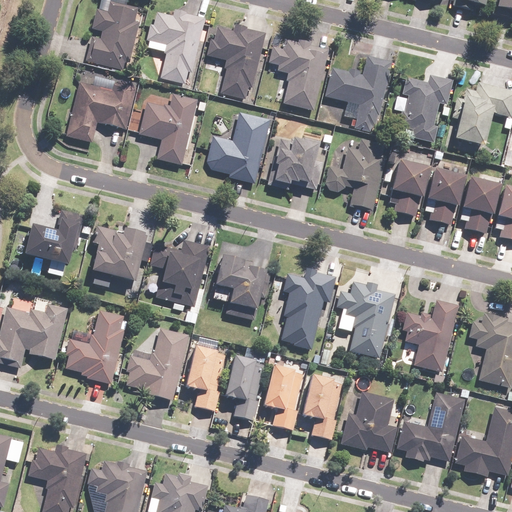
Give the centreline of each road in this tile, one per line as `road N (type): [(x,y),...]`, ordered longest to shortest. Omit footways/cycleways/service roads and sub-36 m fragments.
road 1 (residential): [(52,0),(22,114),(28,151),(46,167),(511,281)]
road 2 (residential): [(458,511),(0,400)]
road 3 (residential): [(511,61),(256,0)]
